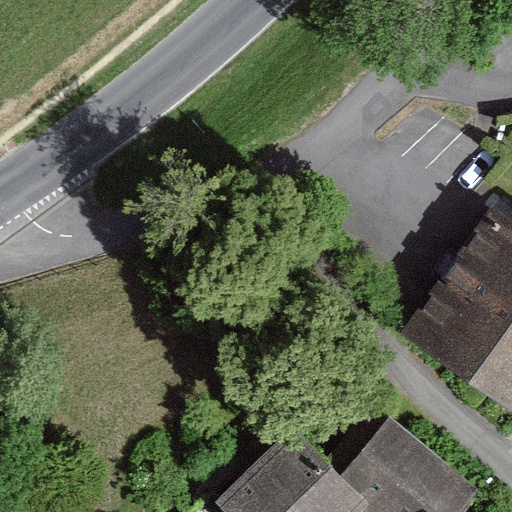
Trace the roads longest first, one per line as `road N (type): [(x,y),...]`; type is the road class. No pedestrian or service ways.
road 1 (residential): [(511,466),(368,286),(306,171),(66,236),(0,208)]
road 2 (tertiary): [(241,0),(0,194)]
